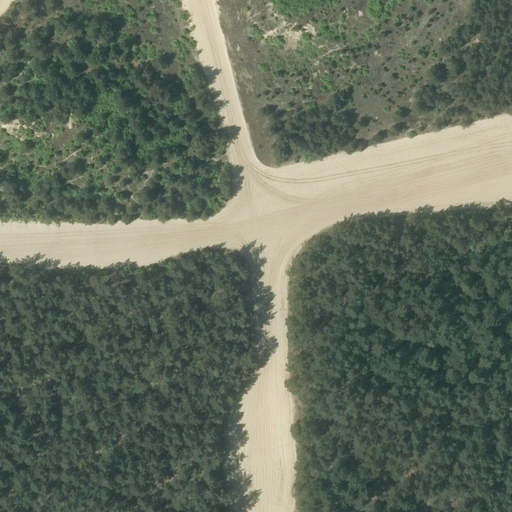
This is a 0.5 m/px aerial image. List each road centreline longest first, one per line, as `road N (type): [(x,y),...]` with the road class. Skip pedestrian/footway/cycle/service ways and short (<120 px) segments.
road 1 (track): [(0,248),(194,235),(511,160)]
road 2 (track): [(265,511),(273,347),(205,0)]
